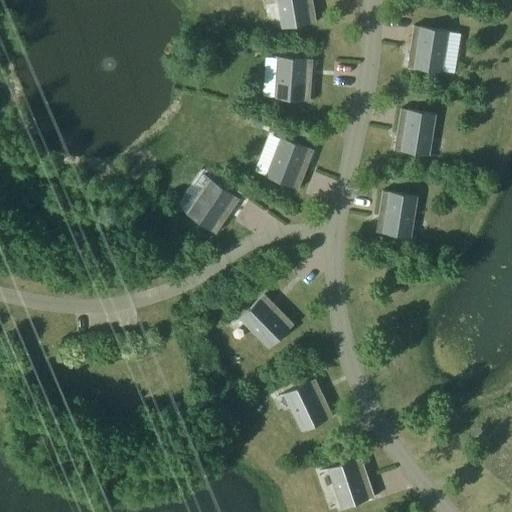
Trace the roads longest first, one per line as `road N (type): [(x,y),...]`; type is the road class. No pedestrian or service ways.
road 1 (residential): [(0,300),(85,311),(155,299),(296,235),(330,241)]
road 2 (residential): [(441,511),(384,442),(363,401),(330,241)]
road 3 (residential): [(330,241),(370,81),(373,0)]
